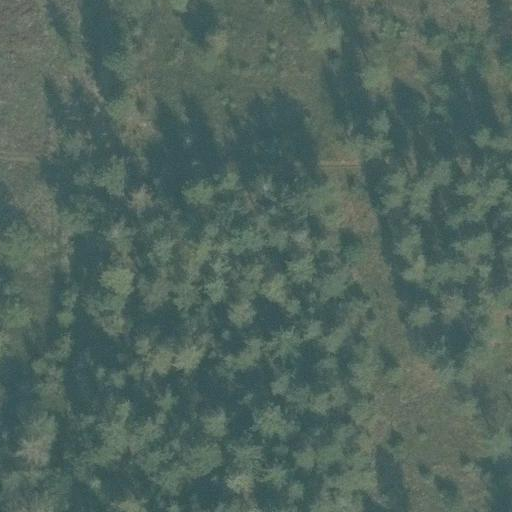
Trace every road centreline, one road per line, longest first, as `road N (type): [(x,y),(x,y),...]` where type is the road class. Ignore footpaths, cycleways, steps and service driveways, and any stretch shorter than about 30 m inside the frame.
road 1 (track): [(511,163),(95,166),(65,511)]
road 2 (track): [(107,0),(95,166)]
